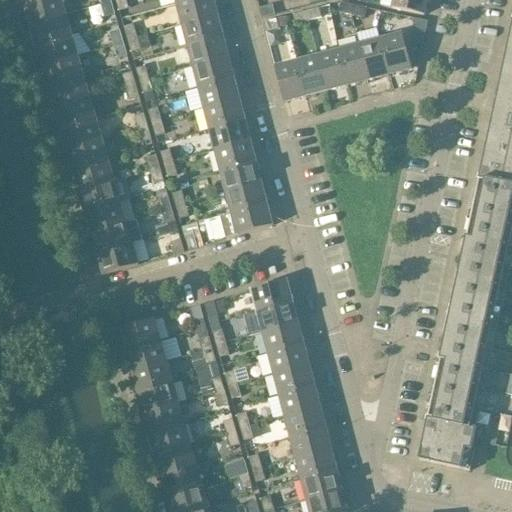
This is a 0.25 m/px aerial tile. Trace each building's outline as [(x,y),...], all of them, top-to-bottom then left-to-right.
[(59,0),(44,0),(24,6),(30,27),(65,17),(59,0)] [(124,0),(117,0),(115,1),(118,13),(128,10),(124,0)] [(212,0),(197,0),(176,6),(182,26),(217,17),(212,0)] [(427,0),(393,0),(391,10),(423,17),(427,0)] [(111,3),(101,6),(105,18),(114,16),(111,3)] [(353,7),(340,4),(338,14),(351,17),(353,7)] [(272,7),(259,10),(261,20),(274,16),(272,7)] [(366,10),(353,7),(351,17),(364,20),(366,10)] [(318,9),(305,13),(308,22),(321,19),(318,9)] [(305,13),(292,16),(295,26),(308,22),(305,13)] [(65,17),(30,27),(36,47),(71,37),(65,17)] [(217,17),(182,26),(187,47),(222,38),(217,17)] [(276,21),(263,24),(265,34),(278,30),(276,21)] [(123,29),(127,42),(136,40),(132,26),(123,29)] [(110,35),(113,47),(123,45),(119,32),(110,35)] [(402,36),(380,42),(389,77),(411,71),(402,36)] [(71,37),(36,47),(42,68),(77,58),(71,37)] [(222,38),(187,47),(193,68),(228,59),(222,38)] [(511,38),(511,39),(509,39),(496,100),(511,102),(511,38)] [(136,40),(127,42),(130,54),(140,51),(136,40)] [(380,42),(359,47),(368,82),(389,77),(380,42)] [(123,45),(113,47),(117,60),(126,57),(123,45)] [(359,47),(338,53),(347,87),(368,82),(359,47)] [(338,53),(317,58),(327,93),(347,87),(338,53)] [(77,58),(42,68),(48,89),(83,79),(77,58)] [(317,58),(296,64),(306,98),(327,93),(317,58)] [(228,59),(193,68),(198,89),(233,80),(228,59)] [(296,64),(274,69),(284,104),(306,98),(296,64)] [(135,71),(139,84),(148,81),(145,68),(135,71)] [(122,77),(126,90),(135,87),(131,74),(122,77)] [(83,79),(48,89),(54,110),(89,100),(83,79)] [(233,80),(198,89),(204,111),(239,102),(233,80)] [(148,81),(139,84),(143,97),(152,94),(148,81)] [(135,87),(126,90),(129,102),(139,99),(135,87)] [(89,100),(54,110),(61,131),(95,121),(89,100)] [(470,429),(509,250),(511,234),(511,102),(496,100),(493,115),(483,162),(485,162),(484,167),(487,171),(500,174),(498,183),(479,179),(453,301),(442,354),(433,394),(427,422),(446,426),(444,435),(431,433),(427,436),(426,440),(423,440),(418,462),(469,473),(474,451),(472,450),(476,430),(470,429)] [(239,102),(204,111),(209,132),(244,122),(239,102)] [(147,112),(151,126),(161,123),(157,110),(147,112)] [(134,118),(138,131),(147,128),(143,115),(134,118)] [(95,121),(61,131),(67,152),(101,142),(95,121)] [(244,122),(209,132),(215,152),(250,143),(244,122)] [(161,123),(151,126),(155,138),(164,135),(161,123)] [(147,128),(138,131),(141,143),(151,141),(147,128)] [(101,142),(67,152),(73,172),(107,162),(101,142)] [(250,143),(215,152),(220,173),(255,164),(250,143)] [(159,154),(163,167),(173,165),(169,151),(159,154)] [(146,160),(150,172),(159,170),(156,157),(146,160)] [(107,162),(73,172),(79,193),(113,183),(107,162)] [(255,164),(220,173),(226,194),(261,185),(255,164)] [(173,165),(163,167),(167,179),(176,177),(173,165)] [(159,170),(150,172),(153,185),(163,182),(159,170)] [(113,183),(79,193),(85,214),(119,204),(113,183)] [(261,185),(226,194),(231,215),(266,206),(261,185)] [(181,193),(171,195),(175,209),(185,206),(181,193)] [(158,201),(162,214),(171,211),(168,198),(158,201)] [(119,204),(85,214),(91,235),(125,225),(119,204)] [(185,206),(175,209),(179,221),(188,218),(185,206)] [(272,228),(266,206),(231,215),(220,218),(225,240),(272,228)] [(171,211),(162,214),(166,226),(175,224),(171,211)] [(125,225),(91,235),(97,255),(131,245),(125,225)] [(181,230),(184,240),(188,253),(197,250),(201,249),(194,226),(181,230)] [(171,244),(174,257),(184,254),(180,241),(171,244)] [(131,245),(97,255),(103,277),(138,267),(131,245)] [(285,283),(251,291),(257,314),(292,304),(286,282),(285,283)] [(213,304),(204,306),(208,319),(217,317),(213,304)] [(292,304),(257,314),(263,334),(297,325),(292,304)] [(200,308),(190,310),(194,323),(203,321),(200,308)] [(153,321),(119,331),(125,353),(160,343),(153,321)] [(297,325),(263,334),(268,355),(303,346),(297,325)] [(221,331),(212,334),(216,348),(225,345),(221,331)] [(199,340),(203,353),(212,351),(208,338),(199,340)] [(160,343),(125,353),(131,374),(166,364),(160,343)] [(225,345),(216,348),(219,359),(229,357),(225,345)] [(303,346),(268,355),(274,376),(308,367),(303,346)] [(212,351),(203,353),(206,366),(216,363),(212,351)] [(166,364),(131,374),(137,395),(172,385),(166,364)] [(308,367),(274,376),(279,397),(314,388),(308,367)] [(233,373),(224,376),(228,389),(237,387),(233,373)] [(211,382),(214,395),(224,392),(220,379),(211,382)] [(172,385),(137,395),(143,415),(178,405),(172,385)] [(237,387),(228,389),(231,401),(241,398),(237,387)] [(314,388),(279,397),(285,418),(319,409),(314,388)] [(224,392),(214,395),(218,407),(228,405),(224,392)] [(178,405),(143,415),(149,436),(184,426),(178,405)] [(319,409),(285,418),(290,440),(325,430),(319,409)] [(245,414),(236,417),(240,431),(249,429),(245,414)] [(223,424),(226,436),(236,434),(232,421),(223,424)] [(184,426),(149,436),(155,457),(190,447),(184,426)] [(249,429),(240,431),(243,443),(253,440),(249,429)] [(325,430),(290,440),(296,460),(331,451),(325,430)] [(236,434),(226,436),(230,449),(240,446),(236,434)] [(190,447),(155,457),(161,478),(196,468),(190,447)] [(331,451),(296,460),(301,481),(336,472),(331,451)] [(258,457),(248,459),(252,473),(262,470),(258,457)] [(235,466),(239,478),(248,476),(244,463),(235,466)] [(196,468),(161,478),(167,499),(202,489),(196,468)] [(262,470),(252,473),(255,485),(265,482),(262,470)] [(336,472),(301,481),(307,502),(342,493),(336,472)] [(248,476),(239,478),(242,491),(252,488),(248,476)] [(202,489),(167,499),(170,511),(199,511),(208,510),(202,489)] [(346,511),(342,493),(307,502),(309,511),(346,511)] [(270,498),(260,501),(263,511),(272,511),(274,511),(270,498)]
